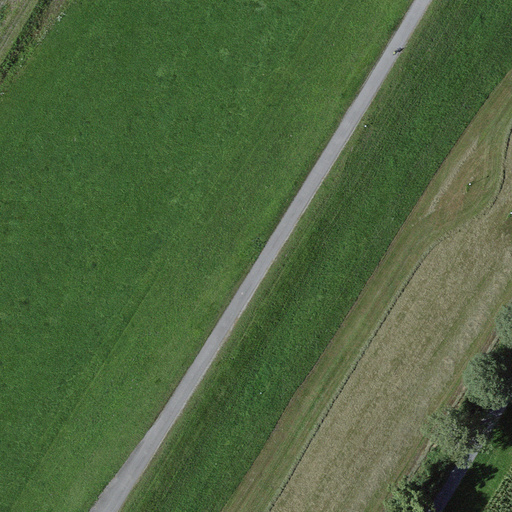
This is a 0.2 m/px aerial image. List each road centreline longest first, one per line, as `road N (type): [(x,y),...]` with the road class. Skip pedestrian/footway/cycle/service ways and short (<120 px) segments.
road 1 (track): [(117,511),(423,0)]
road 2 (track): [(511,385),(434,511)]
